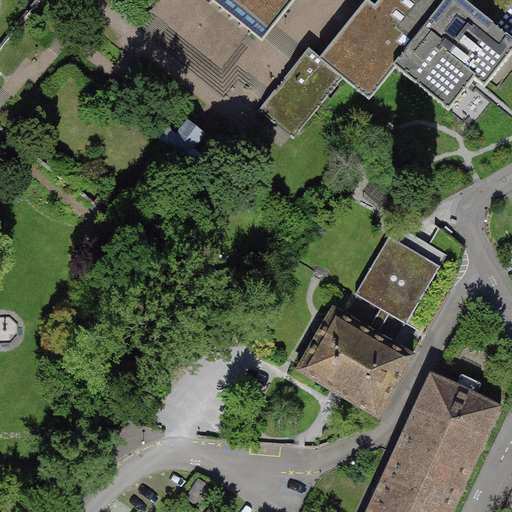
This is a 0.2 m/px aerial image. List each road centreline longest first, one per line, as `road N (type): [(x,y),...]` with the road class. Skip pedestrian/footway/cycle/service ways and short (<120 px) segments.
road 1 (residential): [(492,275),(462,296),(392,431),(376,444),(297,465),(247,466)]
road 2 (residential): [(247,466),(201,457),(145,463),(117,480),(93,511)]
